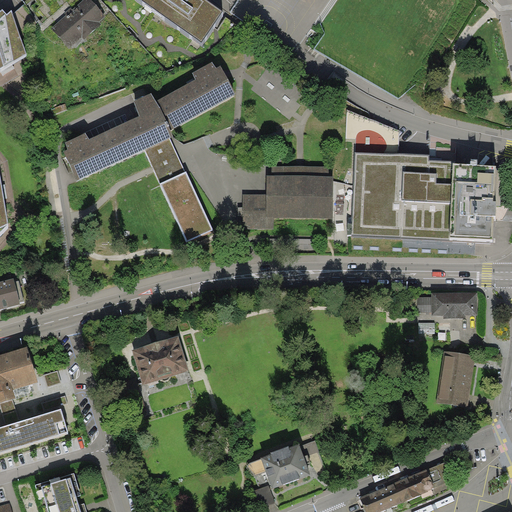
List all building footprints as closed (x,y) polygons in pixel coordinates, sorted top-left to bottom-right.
[(105,16),(90,0),(82,0),(72,10),(66,15),(52,27),(69,48),(82,37),(85,40),(102,25),(98,21),(105,16)] [(140,0),(201,44),(223,13),(204,0),(140,0)] [(27,53),(12,11),(7,14),(3,9),(0,11),(0,233),(8,226),(2,189),(0,175),(0,69),(7,65),(27,53)] [(86,132),(65,141),(68,149),(63,151),(77,180),(145,149),(160,182),(187,241),(213,228),(170,138),(173,136),(170,129),(236,94),(220,65),(216,67),(212,61),(193,72),(196,79),(156,100),(151,93),(134,101),(140,116),(89,139),(86,132)] [(430,155),(356,152),(352,235),(450,239),(450,238),(493,240),(494,216),(496,216),(496,206),(501,206),(502,170),(496,170),(496,166),(452,164),(452,161),(430,160),(430,155)] [(272,165),(271,175),(329,177),(330,167),(272,165)] [(266,194),(242,194),(242,228),(273,229),(273,218),(332,219),(333,176),(329,177),(271,175),(267,175),(266,194)] [(14,280),(0,283),(0,311),(21,306),(14,280)] [(477,293),(432,293),(431,296),(432,312),(431,315),(443,315),(443,318),(466,318),(466,315),(477,316),(477,293)] [(432,312),(431,296),(418,297),(418,312),(432,312)] [(435,322),(418,322),(419,333),(435,333),(435,322)] [(179,336),(132,350),(142,385),(190,371),(179,336)] [(27,347),(0,355),(0,403),(15,399),(12,389),(37,382),(27,347)] [(475,356),(444,351),(436,402),(468,407),(475,356)] [(57,371),(44,374),(47,387),(61,383),(57,371)] [(136,379),(116,385),(127,421),(147,415),(136,379)] [(65,396),(42,403),(45,411),(67,404),(65,396)] [(61,409),(0,427),(0,453),(68,433),(61,409)] [(310,474),(299,444),(289,448),(288,446),(270,453),(271,454),(261,458),(272,488),(310,474)] [(451,463),(445,463),(360,497),(366,511),(382,511),(432,490),(434,494),(455,484),(458,478),(451,463)] [(81,511),(71,478),(41,487),(48,511),(81,511)] [(275,503),(268,485),(250,492),(257,510),(275,503)] [(0,505),(0,511),(12,511),(10,503),(0,505)]
